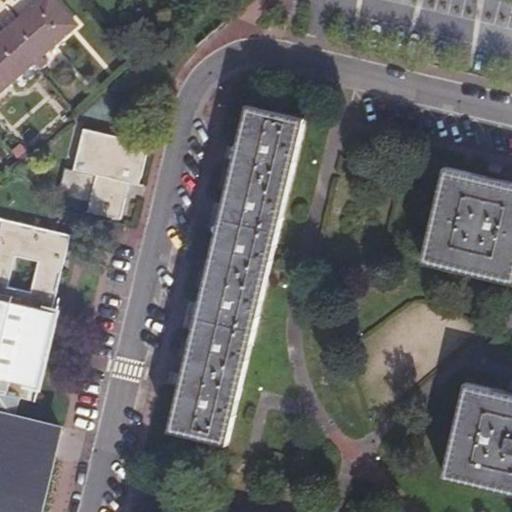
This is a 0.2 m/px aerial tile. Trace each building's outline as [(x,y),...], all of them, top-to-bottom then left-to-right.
[(62,0),(39,0),(7,28),(38,63),(43,70),(51,63),(46,57),(84,24),(62,0)] [(0,97),(38,63),(7,28),(0,34),(0,97)] [(228,445),(305,120),(244,106),(167,431),(228,445)] [(98,179),(89,214),(128,224),(136,189),(139,189),(150,148),(87,133),(77,175),(98,179)] [(511,281),(511,184),(445,168),(422,260),(511,281)] [(49,511),(66,443),(72,445),(73,438),(0,420),(6,397),(37,405),(78,233),(8,217),(0,250),(0,511),(49,511)] [(511,493),(511,393),(463,382),(441,477),(511,493)]
